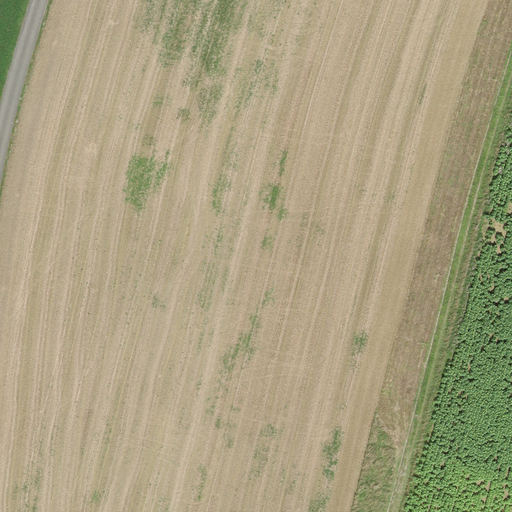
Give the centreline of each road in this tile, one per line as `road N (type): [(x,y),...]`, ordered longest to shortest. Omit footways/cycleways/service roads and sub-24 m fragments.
road 1 (track): [(390,511),(511,49)]
road 2 (unclassified): [(0,124),(27,0)]
